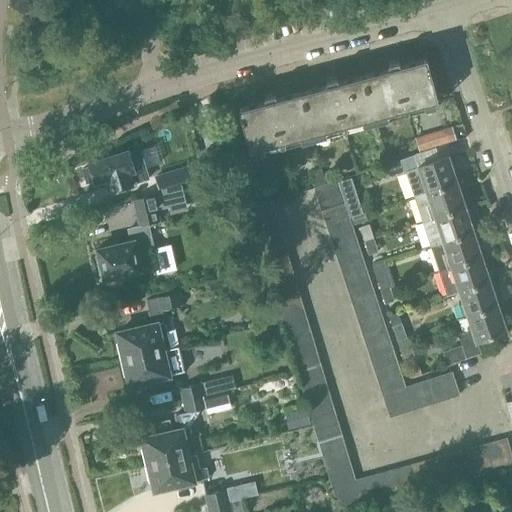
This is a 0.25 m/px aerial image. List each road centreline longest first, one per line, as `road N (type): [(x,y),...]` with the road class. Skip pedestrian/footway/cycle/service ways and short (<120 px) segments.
road 1 (residential): [(0,133),(443,5)]
road 2 (residential): [(511,357),(493,365),(479,411),(370,441),(296,198)]
road 3 (residential): [(511,216),(443,5)]
road 4 (secondary): [(26,414),(0,266)]
